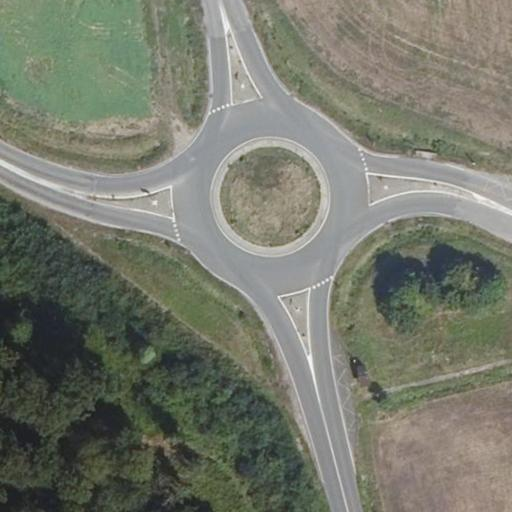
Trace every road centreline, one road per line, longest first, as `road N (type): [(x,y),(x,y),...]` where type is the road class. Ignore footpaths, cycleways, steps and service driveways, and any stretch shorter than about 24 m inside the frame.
road 1 (secondary): [(76,197),(109,215),(176,230),(222,264)]
road 2 (secondary): [(487,200),(440,171),(334,154)]
road 3 (secondary): [(310,358),(353,511)]
road 4 (secondary): [(346,225),(413,201),(487,200)]
road 5 (secondary): [(207,152),(154,182),(76,197)]
road 6 (secondary): [(297,125),(227,23)]
road 7 (secondary): [(207,152),(191,204),(195,227),(222,264)]
